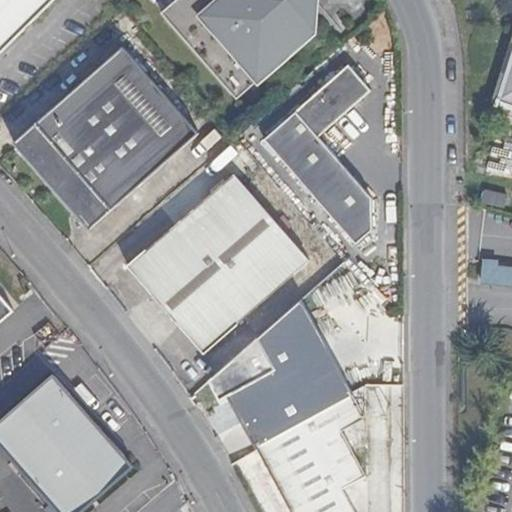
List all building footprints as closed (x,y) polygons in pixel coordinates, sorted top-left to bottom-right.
[(0,0),(0,52),(53,0),(0,0)] [(168,0),(163,5),(239,92),(311,29),(298,12),(296,9),(305,1),(305,0),(168,0)] [(125,43),(16,140),(92,226),(201,129),(125,43)] [(372,88),(351,63),(267,137),(357,241),(373,226),(373,195),(318,133),(372,88)] [(133,263),(207,349),(312,259),(237,174),(133,263)] [(336,270),(221,370),(230,388),(278,368),(271,354),(302,339),(296,328),(349,299),(371,287),(347,261),(347,260),(336,270)] [(230,388),(253,431),(295,511),(358,511),(346,482),(366,473),(347,428),(367,417),(366,335),(349,299),(296,328),(302,339),(271,354),(278,368),(230,388)] [(0,320),(9,312),(0,300),(0,320)] [(0,421),(0,450),(53,511),(77,511),(130,465),(52,377),(0,421)]
